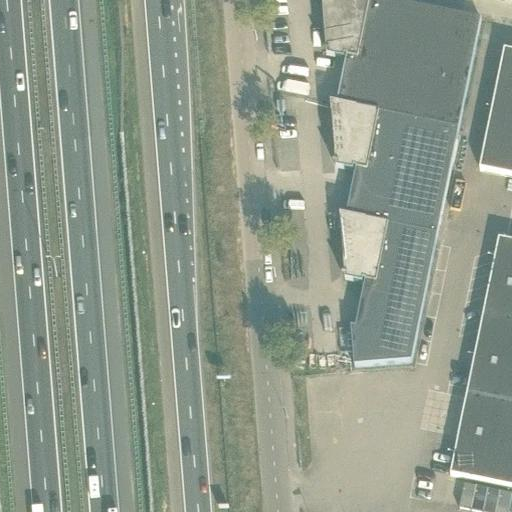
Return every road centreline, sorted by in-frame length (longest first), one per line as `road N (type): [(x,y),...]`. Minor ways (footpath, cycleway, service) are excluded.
road 1 (motorway): [(7,0),(48,511)]
road 2 (motorway): [(104,511),(63,0)]
road 3 (unclassified): [(281,511),(241,0)]
road 4 (trunk): [(196,511),(157,0)]
